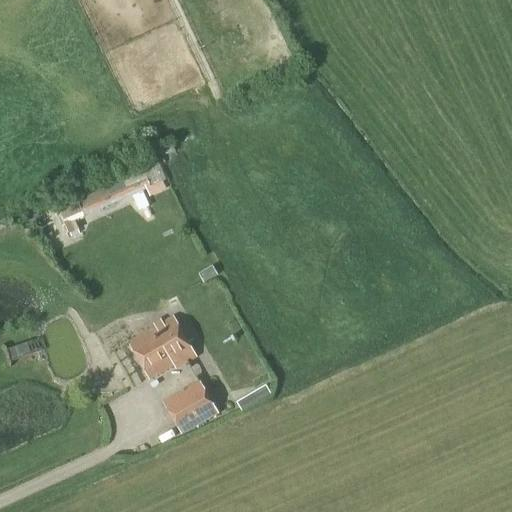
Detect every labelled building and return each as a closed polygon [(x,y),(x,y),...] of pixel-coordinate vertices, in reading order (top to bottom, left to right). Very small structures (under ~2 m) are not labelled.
[(84,207),(150,189),(145,172),(80,190),(84,207)] [(217,275),(213,267),(200,274),(205,282),(217,275)] [(175,370),(196,358),(173,318),(129,344),(149,380),(173,366),(175,370)] [(26,344),(7,351),(10,362),(30,355),(26,344)] [(181,438),(219,415),(200,382),(162,404),(181,438)]
